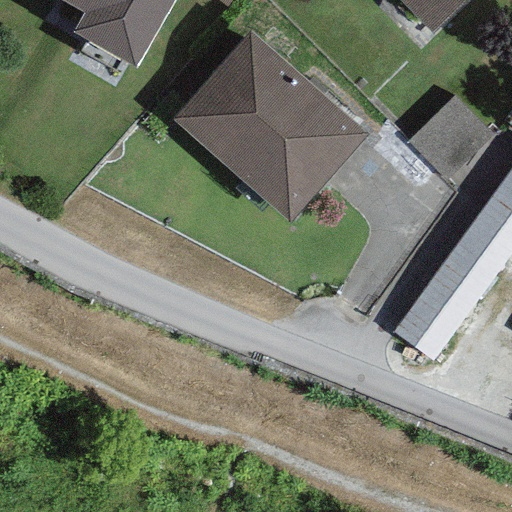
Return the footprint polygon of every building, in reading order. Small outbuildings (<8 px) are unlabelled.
[(169,0),(70,0),(84,8),(73,27),(135,62),(169,0)] [(459,0),(405,0),(432,27),(459,0)] [(367,129),(250,27),(171,117),(288,219),(367,129)] [(491,133),(453,95),(406,140),(444,179),(491,133)] [(511,245),(511,163),(391,330),(431,358),(511,245)]
